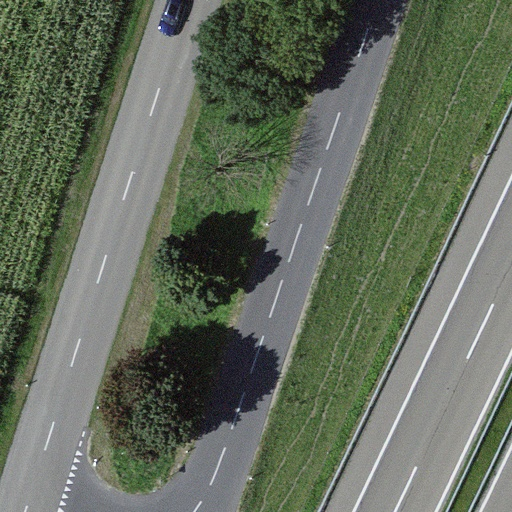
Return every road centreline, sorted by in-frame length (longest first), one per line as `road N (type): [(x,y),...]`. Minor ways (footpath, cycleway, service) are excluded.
road 1 (tertiary): [(25,511),(196,0)]
road 2 (tertiary): [(209,511),(275,282),(371,0)]
road 3 (motorway): [(511,262),(395,511)]
